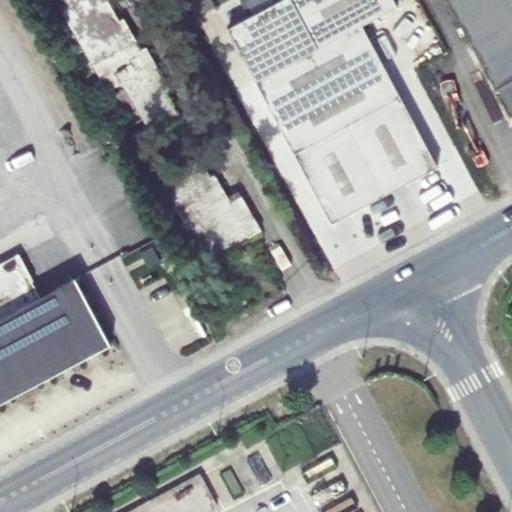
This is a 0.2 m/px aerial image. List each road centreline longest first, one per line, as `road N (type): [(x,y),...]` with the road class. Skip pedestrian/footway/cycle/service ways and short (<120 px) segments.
road 1 (unclassified): [(0,504),(413,286)]
road 2 (unknown): [(173,413),(0,72)]
road 3 (unclassified): [(511,448),(413,286)]
